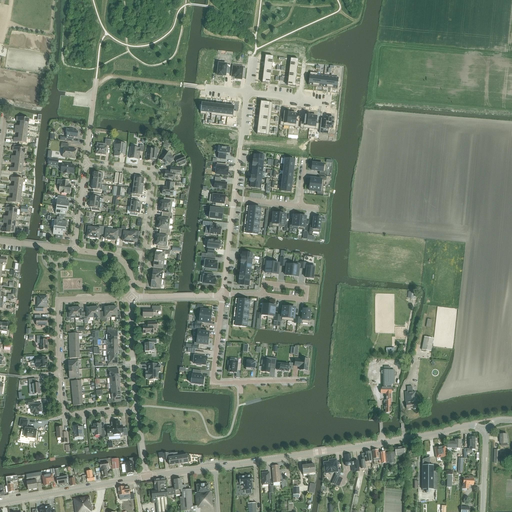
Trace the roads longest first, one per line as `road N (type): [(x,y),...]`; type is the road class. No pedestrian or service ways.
road 1 (tertiary): [(146,477),(468,425),(485,429)]
road 2 (residential): [(132,284),(140,281),(153,176),(85,164)]
road 3 (residential): [(304,380),(214,379),(222,294)]
road 4 (residential): [(247,92),(109,75),(95,82)]
road 5 (tertiary): [(0,503),(146,477)]
road 6 (unclassified): [(59,373),(58,301),(131,297)]
road 7 (unknown): [(128,51),(89,69),(63,64),(67,0)]
